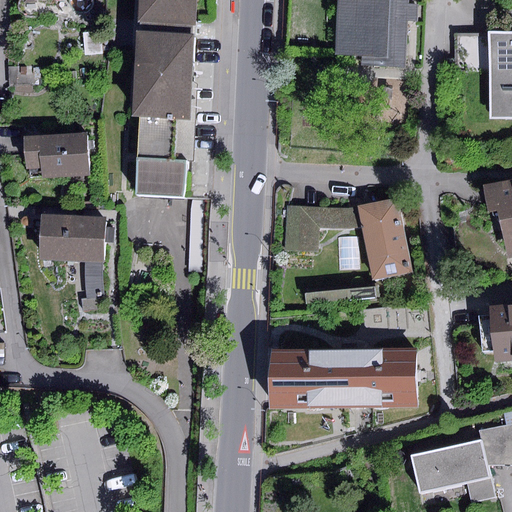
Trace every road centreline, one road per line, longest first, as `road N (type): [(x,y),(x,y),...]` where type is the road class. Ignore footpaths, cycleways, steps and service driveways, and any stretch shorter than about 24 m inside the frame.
road 1 (residential): [(232,511),(256,0)]
road 2 (residential): [(0,224),(18,355),(44,377),(133,388),(158,410),(175,443),(176,511)]
